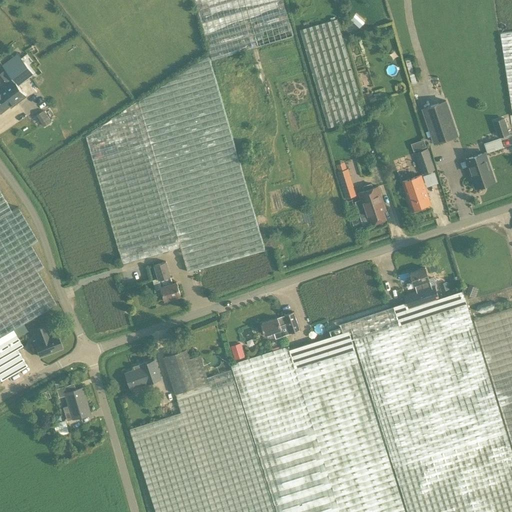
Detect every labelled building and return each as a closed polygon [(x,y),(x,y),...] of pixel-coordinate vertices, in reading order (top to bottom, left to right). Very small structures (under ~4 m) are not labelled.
[(194,0),(195,2),(211,60),(293,37),(289,25),(281,0),(194,0)] [(348,56),(337,19),(299,30),(313,76),(321,104),(328,128),(348,122),(365,117),(355,82),(348,56)] [(511,31),(500,33),(511,114),(511,31)] [(33,74),(21,59),(20,58),(17,54),(2,66),(5,70),(11,77),(14,81),(0,91),(0,112),(9,106),(10,108),(26,96),(18,86),(33,74)] [(206,57),(142,99),(130,106),(110,119),(85,136),(88,145),(99,184),(109,220),(122,264),(132,261),(137,260),(157,254),(180,248),(187,272),(265,250),(262,239),(256,219),(251,203),(246,184),(237,154),(220,94),(213,71),(209,56),(206,57)] [(424,107),(435,142),(457,135),(446,100),(424,107)] [(43,110),(36,115),(43,127),(51,122),(43,110)] [(494,121),(499,136),(509,133),(504,118),(494,121)] [(487,152),(503,147),(500,138),(484,143),(487,152)] [(435,170),(427,149),(414,153),(422,174),(435,170)] [(485,153),(465,159),(475,187),(494,181),(485,153)] [(356,195),(350,175),(348,168),(347,168),(340,171),(337,172),(339,179),(345,199),(356,195)] [(420,175),(402,182),(412,210),(430,203),(420,175)] [(386,210),(377,186),(372,188),(371,184),(363,187),(364,191),(358,193),(361,200),(355,202),(360,218),(369,215),(372,223),(373,223),(375,224),(378,223),(379,221),(386,219),(383,211),(386,210)] [(0,381),(27,366),(15,346),(25,340),(21,333),(17,327),(25,322),(43,312),(56,304),(36,271),(43,267),(30,245),(37,241),(18,208),(12,211),(0,191),(0,381)] [(165,262),(154,265),(164,300),(180,295),(176,282),(172,283),(165,262)] [(408,308),(439,298),(434,286),(431,287),(425,268),(410,273),(414,285),(417,292),(404,296),(406,302),(408,308)] [(342,332),(350,330),(351,332),(360,360),(367,384),(376,411),(382,433),(398,483),(407,511),(511,511),(511,452),(506,433),(493,391),(473,327),(462,291),(439,298),(408,308),(406,302),(394,306),(373,313),(348,321),(340,324),(342,332)] [(511,307),(473,320),(478,335),(488,368),(511,444),(511,447),(511,307)] [(261,323),(265,335),(273,332),(275,338),(299,329),(293,312),(283,316),(283,317),(276,319),(276,318),(261,323)] [(32,329),(36,339),(33,341),(39,356),(61,348),(55,332),(49,335),(45,324),(32,329)] [(380,432),(358,362),(348,331),(317,341),(289,349),(288,346),(257,356),(230,364),(242,402),(252,434),(263,466),(272,495),(277,511),(404,511),(401,500),(387,453),(380,432)] [(250,432),(230,370),(207,377),(200,355),(189,359),(186,349),(163,357),(177,400),(176,401),(180,412),(129,429),(130,433),(137,451),(146,481),(155,508),(155,511),(275,511),(274,506),(265,479),(256,451),(250,433),(250,432)] [(124,373),(129,385),(144,380),(146,384),(161,379),(154,360),(134,367),(135,370),(124,373)] [(66,395),(69,405),(63,407),(67,421),(87,415),(83,401),(85,400),(82,388),(74,391),(72,384),(56,389),(59,397),(66,395)]
